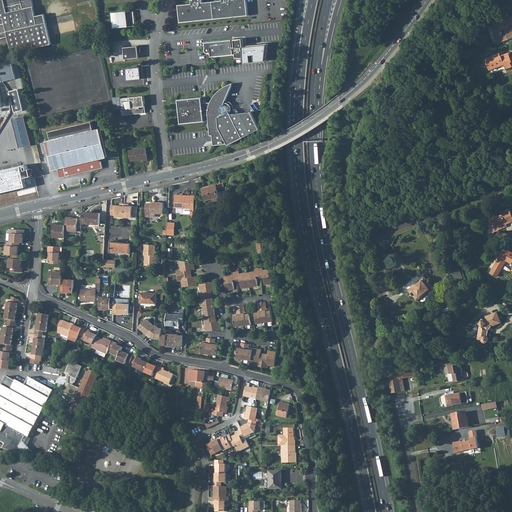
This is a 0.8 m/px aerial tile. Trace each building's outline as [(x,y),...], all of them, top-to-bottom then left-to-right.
[(33,6),(34,6),(32,0),(0,0),(0,24),(5,24),(6,32),(7,34),(6,34),(3,32),(0,32),(0,38),(8,37),(10,48),(33,43),(34,48),(51,44),(46,22),(37,24),(33,6)] [(178,5),(180,22),(248,15),(246,0),(222,0),(202,3),(201,0),(191,0),(192,4),(178,5)] [(134,10),(114,12),(112,12),(114,28),(135,26),(135,22),(135,21),(136,20),(136,19),(136,18),(136,17),(135,16),(134,15),(134,10)] [(511,28),(511,29),(509,25),(511,24),(511,16),(490,25),(498,43),(511,36),(511,28)] [(235,50),(236,51),(244,50),(243,46),(242,39),(240,39),(234,40),(235,49),(235,50)] [(212,53),(212,56),(234,54),(234,50),(233,40),(232,40),(205,42),(205,44),(205,48),(206,48),(206,51),(206,52),(207,52),(207,53),(208,53),(209,53),(212,53)] [(244,50),(244,51),(245,62),(266,60),(268,44),(248,46),(243,46),(244,50)] [(124,47),(125,59),(139,58),(139,53),(140,52),(140,50),(138,50),(138,46),(124,47)] [(495,58),(486,61),(490,70),(505,64),(507,69),(511,66),(511,64),(511,62),(511,61),(511,59),(509,52),(501,56),(500,53),(494,55),(495,58)] [(12,64),(0,66),(0,72),(2,82),(16,78),(12,64)] [(127,80),(141,79),(140,67),(138,67),(137,65),(133,66),(134,67),(126,68),(127,80)] [(227,144),(228,145),(243,138),(260,129),(251,111),(250,111),(250,112),(239,113),(237,108),(232,109),(232,108),(231,107),(231,106),(230,105),(229,104),(228,103),(226,103),(225,103),(233,83),(230,84),(227,85),(224,86),(222,88),(219,90),(217,92),(215,94),(213,97),(212,100),(211,102),(202,103),(202,97),(178,100),(180,123),(204,121),(204,115),(208,115),(210,136),(213,135),(214,145),(227,144)] [(13,112),(24,110),(19,88),(10,90),(12,100),(11,100),(13,112)] [(144,111),(144,104),(145,104),(144,96),(121,98),(122,115),(139,113),(139,111),(140,110),(141,111),(141,112),(142,112),(143,112),(144,112),(144,111)] [(13,118),(19,148),(26,146),(30,165),(36,164),(26,115),(13,118)] [(101,159),(107,157),(100,128),(94,129),(92,121),(49,131),(51,139),(46,141),(53,170),(58,169),(60,178),(103,168),(101,159)] [(143,161),(148,160),(146,148),(129,150),(131,161),(143,159),(143,161)] [(0,192),(27,187),(22,165),(0,170),(0,192)] [(206,194),(203,195),(204,200),(220,197),(219,190),(217,185),(204,188),(206,194)] [(176,194),(175,208),(194,209),(195,208),(195,201),(195,196),(176,194)] [(155,213),(163,213),(164,203),(156,202),(156,204),(152,203),(147,203),(146,214),(155,214),(155,213)] [(116,217),(124,217),(125,203),(121,203),(121,205),(112,205),(111,215),(116,215),(116,217)] [(132,216),(137,216),(138,206),(129,206),(129,204),(125,203),(124,217),(132,217),(132,216)] [(502,212),(502,214),(503,215),(498,217),(498,216),(490,219),(492,223),(491,223),(492,225),(494,224),(496,230),(507,226),(510,231),(511,230),(511,213),(510,209),(502,212)] [(100,213),(82,212),(82,219),(81,223),(99,224),(100,213)] [(69,230),(81,231),(81,223),(82,219),(74,218),(70,218),(70,217),(66,216),(65,225),(65,230),(69,230)] [(52,236),(65,237),(65,235),(65,230),(65,225),(61,224),(57,224),(57,223),(53,222),(52,236)] [(175,223),(168,222),(167,235),(174,235),(175,223)] [(21,242),(23,242),(23,238),(24,234),(25,234),(25,230),(11,229),(10,241),(21,242)] [(20,246),(21,242),(10,241),(7,241),(6,254),(11,254),(17,254),(18,254),(19,250),(19,246),(20,246)] [(111,251),(131,253),(132,243),(112,241),(111,251)] [(267,252),(265,241),(257,243),(259,254),(267,252)] [(144,265),(156,266),(157,255),(155,255),(156,251),(156,245),(145,244),(144,254),(145,254),(144,265)] [(50,259),(50,263),(59,264),(63,264),(63,260),(60,260),(61,246),(51,246),(50,255),(50,259)] [(511,251),(505,247),(490,272),(498,276),(507,259),(511,262),(511,251)] [(22,264),(22,259),(17,258),(11,258),(10,258),(9,271),(23,271),(23,267),(22,267),(22,264)] [(177,274),(180,274),(181,275),(190,273),(190,270),(191,270),(195,269),(194,261),(179,260),(180,269),(176,270),(177,274)] [(451,269),(455,280),(463,277),(459,266),(451,269)] [(263,267),(259,268),(260,276),(264,275),(264,277),(265,285),(273,283),(271,269),(263,270),(263,267)] [(259,268),(255,269),(255,271),(248,272),(250,287),(258,286),(257,278),(256,276),(260,276),(259,268)] [(62,284),(62,279),(62,271),(50,271),(49,284),(53,284),(53,283),(58,283),(62,284)] [(235,271),(232,272),(232,274),(224,275),(226,290),(234,289),(233,282),(233,280),(237,279),(235,271)] [(239,271),(235,271),(237,279),(240,279),(240,281),(242,288),(250,287),(248,272),(240,273),(239,271)] [(182,280),(182,287),(198,285),(196,276),(192,277),(191,277),(190,273),(181,275),(181,276),(178,276),(178,281),(182,280)] [(424,277),(409,289),(417,299),(433,287),(424,277)] [(75,279),(62,279),(62,284),(61,292),(65,292),(65,291),(70,292),(74,292),(75,279)] [(215,282),(200,284),(201,291),(199,291),(199,296),(201,296),(202,296),(211,295),(210,291),(212,291),(216,290),(215,282)] [(80,301),(95,302),(96,291),(96,288),(93,288),(93,290),(81,289),(80,301)] [(141,305),(156,306),(157,293),(141,292),(141,305)] [(211,298),(211,295),(202,296),(204,307),(215,305),(214,302),(213,298),(211,298)] [(100,297),(99,306),(104,307),(104,308),(106,309),(110,309),(110,308),(114,308),(114,302),(114,296),(111,296),(111,297),(100,297)] [(6,311),(17,312),(17,307),(18,304),(19,304),(20,300),(12,297),(11,303),(8,302),(6,311)] [(262,302),(265,322),(273,321),(271,308),(268,309),(267,310),(266,309),(267,308),(266,301),(262,302)] [(114,302),(114,308),(113,314),(118,314),(118,313),(128,314),(129,303),(114,302)] [(255,311),(257,323),(265,322),(262,302),(258,303),(259,309),(260,310),(260,311),(258,310),(255,311)] [(215,305),(204,307),(205,319),(214,317),(214,314),(216,313),(215,309),(215,305)] [(233,314),(235,326),(243,325),(240,305),(236,306),(237,312),(239,313),(238,315),(236,313),(233,314)] [(240,305),(243,325),(252,324),(250,311),(247,312),(246,314),(244,313),(245,311),(244,305),(240,305)] [(39,316),(38,322),(48,324),(50,315),(46,315),(47,312),(39,308),(38,313),(39,314),(39,316)] [(8,323),(16,325),(17,321),(15,321),(16,318),(17,312),(6,311),(4,323),(8,323)] [(167,313),(166,325),(180,326),(180,322),(184,322),(184,312),(180,312),(180,314),(167,313)] [(480,324),(478,338),(482,339),(483,342),(486,342),(488,340),(489,338),(487,336),(486,336),(487,329),(490,325),(495,323),(495,324),(496,325),(501,322),(497,312),(486,316),(487,319),(484,320),(483,319),(479,323),(480,324)] [(215,321),(214,317),(205,319),(202,319),(203,325),(205,325),(206,331),(221,329),(220,321),(217,321),(215,321)] [(154,326),(145,318),(139,327),(144,331),(143,332),(147,335),(154,326)] [(64,321),(60,320),(58,333),(61,333),(69,337),(74,325),(75,324),(71,323),(71,324),(64,321)] [(48,324),(38,322),(37,328),(37,330),(36,330),(35,334),(43,335),(44,331),(47,332),(48,324)] [(2,335),(13,337),(14,331),(14,329),(15,329),(16,325),(8,323),(7,327),(4,327),(2,335)] [(487,336),(488,329),(491,326),(496,325),(495,324),(495,323),(490,325),(487,329),(486,336),(487,336)] [(74,325),(69,337),(68,339),(76,342),(79,335),(83,337),(86,329),(82,327),(82,328),(79,327),(74,325)] [(155,325),(154,326),(147,335),(150,338),(151,336),(154,338),(161,338),(161,334),(162,328),(158,328),(155,325)] [(86,338),(85,341),(93,344),(96,336),(97,335),(92,333),(89,331),(90,331),(86,329),(83,337),(86,338)] [(35,341),(34,347),(44,348),(46,340),(43,339),(43,335),(35,334),(34,338),(35,338),(35,341)] [(171,346),(172,334),(167,334),(161,334),(161,338),(161,344),(164,344),(166,344),(166,346),(171,346)] [(172,334),(171,346),(176,347),(177,345),(178,345),(182,345),(182,335),(177,335),(177,334),(172,334)] [(4,348),(12,349),(13,345),(11,345),(12,342),(13,337),(2,335),(1,344),(4,344),(4,348)] [(93,344),(91,348),(107,354),(109,349),(112,341),(104,338),(104,339),(96,336),(93,344)] [(206,342),(203,342),(201,353),(209,354),(211,338),(207,337),(207,341),(206,342)] [(216,339),(211,338),(209,354),(217,355),(219,344),(215,344),(215,342),(216,339)] [(112,351),(111,354),(119,357),(122,351),(123,347),(118,345),(115,344),(116,343),(112,341),(109,349),(112,351)] [(241,347),(237,347),(235,358),(243,359),(246,343),(241,342),(241,346),(241,347)] [(250,344),(246,343),(243,359),(252,360),(253,349),(249,349),(249,347),(250,344)] [(32,355),(31,358),(40,361),(41,356),(43,357),(44,348),(34,347),(33,352),(33,355),(32,355)] [(0,360),(9,362),(10,356),(10,353),(11,353),(12,349),(4,348),(3,352),(0,351),(0,360)] [(262,349),(253,348),(253,349),(252,360),(251,363),(257,363),(257,366),(263,366),(264,355),(261,355),(261,353),(262,349)] [(264,355),(263,366),(268,367),(269,365),(275,366),(277,351),(269,350),(268,354),(268,356),(264,355)] [(119,357),(117,361),(125,364),(126,361),(130,363),(133,355),(130,354),(129,354),(126,353),(122,351),(119,357)] [(144,361),(141,360),(142,359),(138,357),(135,365),(133,367),(137,369),(145,373),(149,363),(144,361)] [(9,362),(0,360),(0,368),(9,370),(10,362),(9,362)] [(69,380),(75,383),(82,366),(71,361),(66,372),(70,374),(69,380)] [(149,363),(145,373),(152,376),(154,373),(157,375),(161,367),(157,365),(157,366),(154,365),(149,363)] [(460,363),(448,365),(450,373),(451,373),(452,375),(453,375),(454,381),(463,380),(460,363)] [(404,369),(405,377),(419,375),(418,366),(404,369)] [(164,369),(161,367),(157,375),(156,378),(170,384),(174,375),(164,370),(164,369)] [(63,393),(76,398),(70,412),(80,417),(99,374),(89,369),(80,388),(69,383),(69,385),(67,385),(63,393)] [(190,370),(189,381),(197,382),(196,386),(203,386),(203,382),(204,371),(190,370)] [(12,450),(24,451),(19,446),(26,435),(28,437),(54,390),(30,377),(25,385),(17,380),(16,381),(7,376),(3,385),(2,384),(0,387),(0,440),(1,441),(5,444),(3,448),(12,450)] [(220,378),(218,388),(232,391),(232,389),(236,390),(237,383),(234,382),(234,381),(220,378)] [(399,378),(390,380),(392,392),(401,391),(399,378)] [(255,399),(256,399),(258,388),(254,387),(254,388),(245,387),(243,396),(250,398),(255,399)] [(256,399),(268,402),(271,390),(262,389),(263,388),(259,387),(258,388),(256,399)] [(467,392),(445,396),(447,407),(469,403),(467,392)] [(213,410),(212,414),(223,417),(224,412),(226,413),(227,407),(228,401),(230,402),(231,398),(218,395),(216,405),(215,411),(213,410)] [(289,404),(280,402),(277,416),(286,418),(289,404)] [(497,402),(482,404),(483,410),(498,408),(497,402)] [(249,419),(255,421),(258,408),(247,406),(245,414),(244,418),(249,419)] [(466,412),(452,415),(455,430),(469,427),(467,420),(466,413),(466,412)] [(244,436),(245,437),(254,432),(256,421),(255,421),(249,419),(248,423),(240,427),(241,430),(244,436)] [(504,426),(496,427),(498,437),(506,435),(505,430),(504,426)] [(282,445),(296,445),(296,440),(295,440),(294,440),(294,437),(294,428),(284,428),(284,435),(279,435),(279,446),(282,445)] [(235,445),(238,452),(249,446),(246,439),(242,441),(241,438),(244,436),(241,430),(238,432),(238,433),(231,437),(235,445)] [(226,436),(232,447),(235,445),(231,437),(230,435),(226,436)] [(223,449),(224,451),(232,447),(226,436),(222,439),(221,437),(218,439),(223,449)] [(462,441),(453,443),(455,453),(463,451),(463,450),(479,448),(477,437),(471,438),(470,438),(470,441),(465,442),(462,442),(462,441)] [(207,445),(212,455),(223,449),(218,439),(214,441),(207,445)] [(282,463),(297,462),(297,455),(296,455),(296,445),(282,445),(282,463)] [(216,473),(226,473),(226,464),(224,464),(224,460),(215,460),(215,464),(216,464),(216,468),(216,473)] [(282,488),(281,471),(269,471),(269,489),(282,488)] [(215,478),(215,482),(214,482),(214,486),(221,486),(221,482),(226,482),(226,473),(216,473),(215,478)] [(215,497),(214,501),(225,501),(228,501),(228,497),(226,497),(227,486),(221,486),(214,486),(214,497),(215,497)] [(301,511),(301,500),(290,500),(290,511),(301,511)] [(216,508),(216,511),(225,511),(225,501),(214,501),(214,505),(216,505),(216,508)] [(249,511),(258,511),(258,510),(261,510),(261,501),(251,501),(251,506),(251,510),(250,510),(249,511)]
